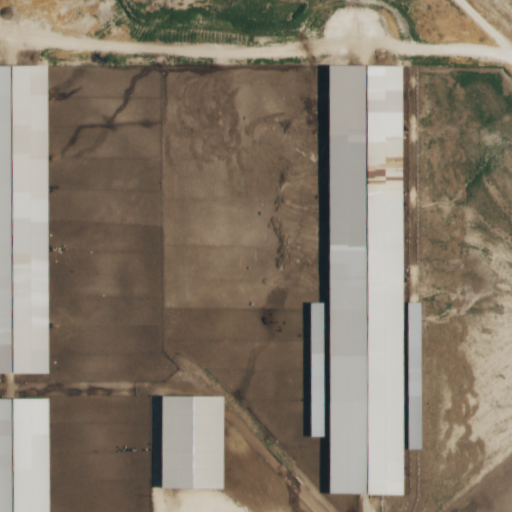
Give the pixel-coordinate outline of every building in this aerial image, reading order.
[(0,375),(46,375),(44,66),(0,66),(0,375)] [(400,67),(327,67),(327,496),(400,496),(400,67)] [(418,303),(405,303),(406,450),(419,450),(418,303)] [(321,304),(308,304),(309,438),(322,438),(321,304)] [(0,398),(0,511),(46,511),(46,398),(0,398)]
